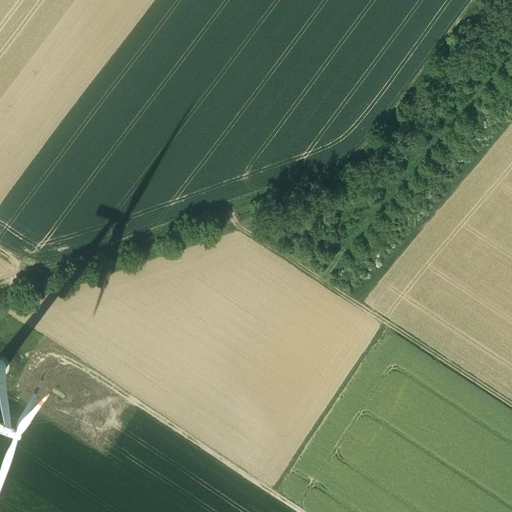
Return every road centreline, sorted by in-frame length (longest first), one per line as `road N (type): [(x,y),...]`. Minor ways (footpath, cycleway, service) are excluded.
road 1 (track): [(478,0),(367,146),(338,168),(35,272),(0,249)]
road 2 (track): [(228,207),(233,220),(511,405)]
road 3 (track): [(358,303),(511,123)]
road 4 (track): [(387,322),(273,495)]
